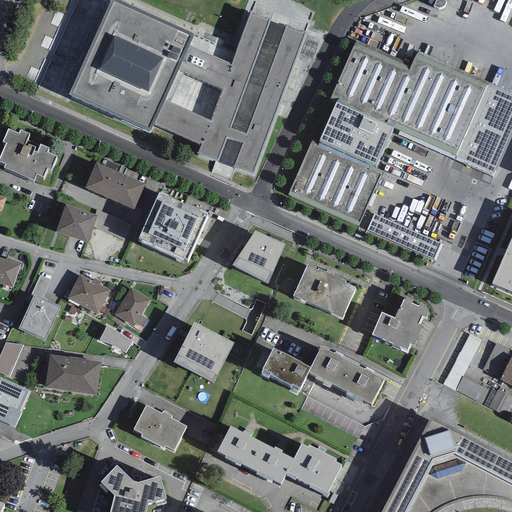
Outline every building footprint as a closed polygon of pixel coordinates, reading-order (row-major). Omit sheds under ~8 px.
[(236,113),(271,21),(251,12),(231,65),(212,57),(189,47),(195,36),(114,0),(113,0),(70,97),(151,133),(154,126),(201,145),(197,156),(216,164),(228,137),(235,140),(243,144),(234,167),(253,174),(306,33),(287,26),(246,133),(238,130),(231,127),(236,113)] [(409,71),(354,47),(329,103),(336,106),(318,147),(310,143),(289,191),(358,221),(379,175),(374,173),(394,128),(494,172),(511,131),(511,95),(487,84),(485,89),(415,58),(409,71)] [(19,134),(9,129),(4,142),(7,144),(0,160),(0,161),(6,165),(5,168),(34,181),(37,174),(44,177),(47,169),(50,170),(56,157),(47,153),(49,149),(40,145),(37,152),(34,151),(36,147),(26,143),(30,134),(21,130),(19,134)] [(145,184),(97,163),(86,188),(134,209),(145,184)] [(208,216),(158,194),(138,239),(188,261),(208,216)] [(97,216),(66,205),(56,232),(87,244),(97,216)] [(441,245),(377,216),(370,230),(435,260),(441,245)] [(286,245),(255,230),(231,266),(269,287),(286,245)] [(511,237),(505,253),(492,286),(511,294),(511,237)] [(21,265),(0,257),(0,283),(13,288),(21,265)] [(342,318),(355,287),(345,283),(345,281),(319,269),(318,270),(307,266),(293,296),(342,318)] [(110,290),(80,274),(67,298),(98,314),(110,290)] [(51,280),(40,275),(31,295),(33,296),(34,294),(42,298),(51,280)] [(141,315),(150,301),(131,287),(114,314),(134,327),(136,323),(144,327),(148,320),(141,315)] [(45,341),(60,307),(42,298),(34,294),(33,296),(19,329),(45,341)] [(413,300),(406,297),(405,300),(404,299),(394,318),(382,312),(372,334),(407,351),(410,344),(414,346),(422,326),(419,324),(422,317),(426,319),(427,312),(425,306),(420,302),(418,306),(411,303),(413,300)] [(235,343),(194,322),(173,363),(214,384),(235,343)] [(125,353),(132,342),(107,326),(100,340),(113,345),(125,353)] [(466,381),(482,342),(468,336),(447,390),(485,405),(490,391),(466,381)] [(23,345),(6,342),(0,355),(0,372),(9,377),(23,345)] [(484,372),(498,380),(511,353),(498,346),(484,372)] [(321,347),(311,366),(311,368),(308,372),(371,405),(384,380),(321,347)] [(311,368),(274,349),(261,373),(269,377),(270,374),(292,386),(290,389),(298,393),(308,372),(311,368)] [(101,362),(50,355),(45,388),(96,396),(101,362)] [(511,385),(511,357),(501,380),(511,385)] [(491,409),(509,417),(511,409),(511,398),(498,393),(491,409)] [(365,426),(307,396),(301,409),(358,439),(365,426)] [(0,427),(8,406),(2,403),(0,409),(0,427)] [(162,413),(146,406),(134,429),(143,434),(141,437),(164,449),(165,447),(174,451),(186,426),(171,418),(172,416),(163,412),(162,413)] [(511,459),(434,418),(384,511),(440,511),(441,511),(451,506),(461,503),(470,501),(478,500),(488,499),(499,499),(508,501),(511,501),(511,459)] [(243,433),(231,426),(217,452),(226,456),(224,458),(240,466),(241,464),(257,472),(256,474),(271,482),(273,480),(281,484),(288,472),(294,459),(281,452),(282,450),(275,446),(274,449),(251,437),(252,435),(244,430),(243,433)] [(301,444),(294,459),(288,472),(328,493),(341,465),(335,462),(336,459),(309,446),(308,448),(301,444)] [(133,481),(117,466),(101,482),(114,495),(109,511),(146,511),(148,505),(166,498),(160,477),(139,483),(133,481)]
